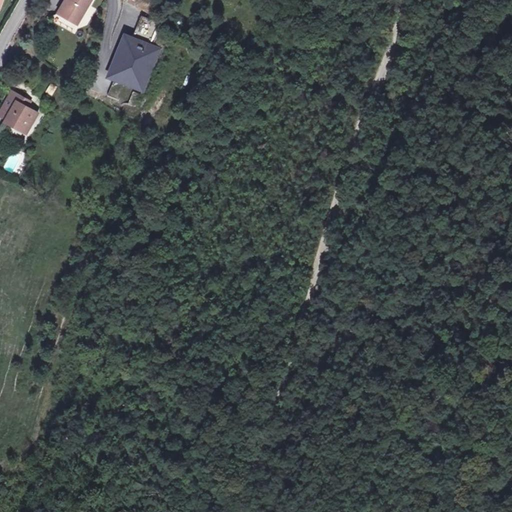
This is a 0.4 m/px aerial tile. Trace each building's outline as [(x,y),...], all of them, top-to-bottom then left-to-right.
[(67,0),(59,14),(78,25),(92,0),(67,0)] [(78,25),(59,14),(55,22),(73,33),(78,25)] [(129,56),(121,53),(113,72),(122,76),(119,84),(133,89),(135,85),(144,88),(159,50),(150,47),(159,25),(144,18),(136,37),(144,40),(141,49),(133,45),(129,56)] [(144,40),(136,37),(128,40),(123,47),(121,53),(129,56),(133,45),(141,49),(144,40)] [(80,57),(71,73),(85,82),(94,66),(80,57)] [(12,92),(0,113),(0,114),(7,118),(5,121),(14,126),(20,126),(28,131),(37,114),(28,108),(31,102),(12,92)]
